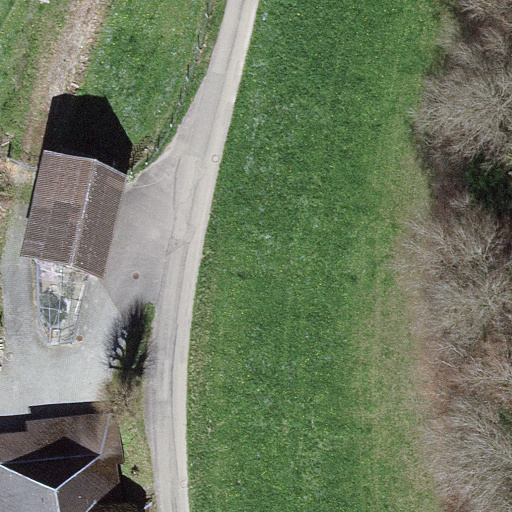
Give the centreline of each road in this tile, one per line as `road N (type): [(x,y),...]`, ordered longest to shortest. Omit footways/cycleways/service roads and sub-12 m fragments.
road 1 (unclassified): [(242,0),(186,228),(171,326),(171,511)]
road 2 (track): [(0,410),(55,406),(81,392),(146,256),(186,228)]
